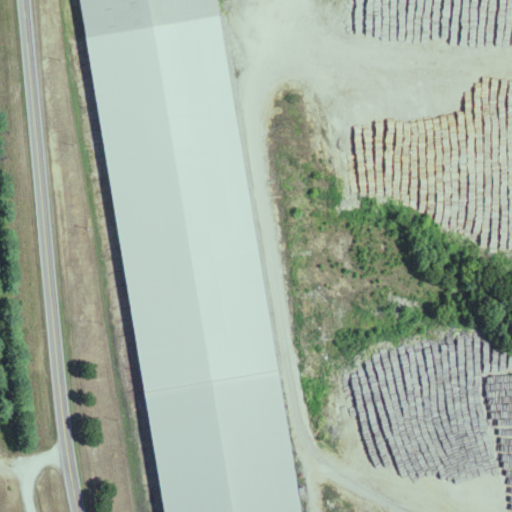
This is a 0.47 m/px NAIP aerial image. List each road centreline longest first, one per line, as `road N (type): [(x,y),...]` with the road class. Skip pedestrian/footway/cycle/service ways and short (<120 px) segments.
road 1 (residential): [(244,0),(320,511)]
road 2 (tertiary): [(78,511),(26,0)]
